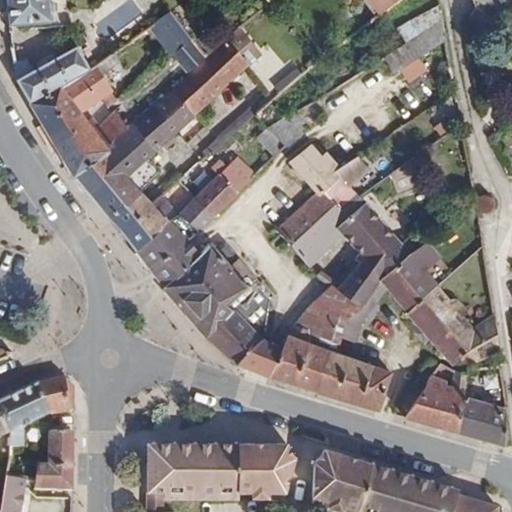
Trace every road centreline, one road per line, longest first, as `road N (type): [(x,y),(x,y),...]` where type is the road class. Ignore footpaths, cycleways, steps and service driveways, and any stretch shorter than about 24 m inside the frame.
road 1 (tertiary): [(511,472),(108,357)]
road 2 (secondary): [(0,122),(85,246),(108,357)]
road 3 (secondary): [(99,511),(108,357)]
